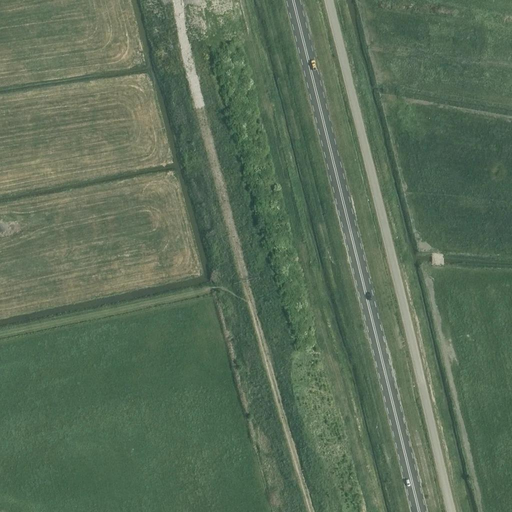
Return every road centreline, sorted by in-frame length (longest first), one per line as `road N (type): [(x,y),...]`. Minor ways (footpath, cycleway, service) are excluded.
road 1 (unclassified): [(452,511),(327,0)]
road 2 (primary): [(294,0),(419,511)]
road 3 (track): [(310,511),(173,5)]
